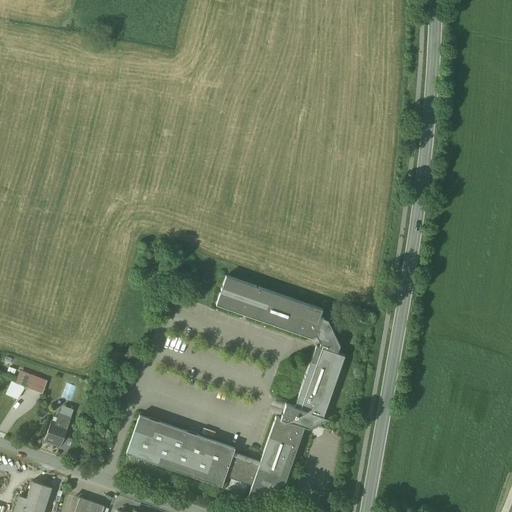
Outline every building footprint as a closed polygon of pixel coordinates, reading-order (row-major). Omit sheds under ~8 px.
[(323,309),(226,275),(216,304),(295,332),(312,338),(314,335),(317,336),(311,339),(312,342),(314,345),(320,342),(319,346),(316,345),(294,406),(285,403),(272,399),(268,410),(281,415),(280,418),(276,416),(260,460),(251,485),(247,499),(248,500),(285,482),(304,427),(308,428),(312,426),(313,429),(318,427),(317,424),(329,418),(323,416),(345,355),(337,352),(340,345),(327,319),(320,316),(323,309)] [(42,394),(46,380),(30,374),(25,388),(42,394)] [(71,416),(59,412),(55,423),(51,421),(44,439),(60,445),(63,436),(71,416)] [(235,448),(139,414),(126,453),(221,486),(225,476),(233,451),(235,448)] [(72,439),(63,436),(60,445),(59,447),(68,450),(72,439)] [(260,460),(233,451),(225,476),(251,485),(260,460)] [(31,480),(26,497),(19,495),(13,511),(43,511),(51,486),(31,480)] [(74,511),(101,511),(104,505),(80,497),(74,511)]
